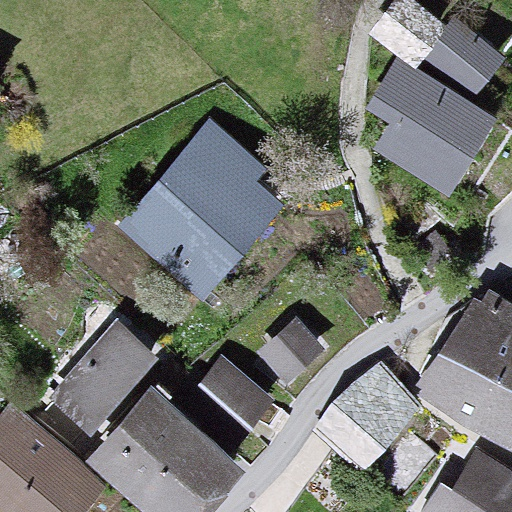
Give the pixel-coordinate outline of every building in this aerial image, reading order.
[(405,0),(399,0),(371,38),(413,69),(444,28),(405,0)] [(457,31),(431,64),(475,97),(500,64),(457,31)] [(354,142),(445,200),(491,127),(400,69),(354,142)] [(203,118),(114,218),(195,288),(283,189),(203,118)] [(511,328),(461,301),(414,391),(511,442),(511,328)] [(291,307),(250,348),(281,379),(322,338),(291,307)] [(119,318),(45,389),(80,425),(154,354),(119,318)] [(244,443),(284,400),(229,350),(189,393),(244,443)] [(317,434),(356,471),(411,413),(372,376),(317,434)] [(93,449),(165,511),(177,511),(230,452),(150,383),(93,449)] [(2,408),(0,410),(0,511),(68,511),(95,477),(2,408)] [(511,511),(511,474),(465,444),(421,511),(511,511)]
